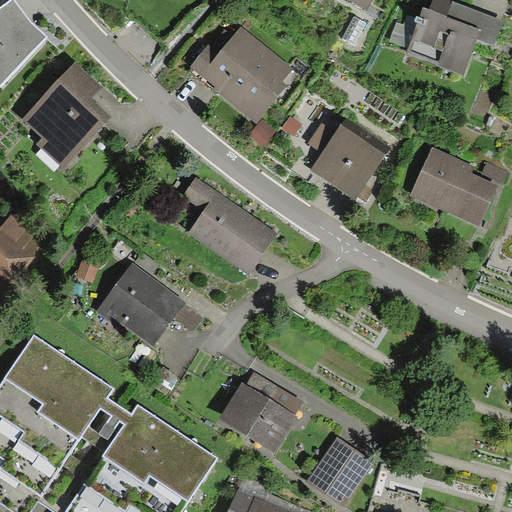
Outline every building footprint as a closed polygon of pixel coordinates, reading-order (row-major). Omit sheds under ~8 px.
[(0,86),(48,38),(14,0),(7,0),(0,6),(0,86)] [(327,0),(332,2),(333,0),(349,0),(368,10),(372,0),(327,0)] [(432,0),(429,9),(424,7),(406,54),(464,76),(478,40),(493,46),(504,18),(455,0),(432,0)] [(233,19),(191,69),(258,124),(300,74),(233,19)] [(104,90),(74,62),(21,117),(41,136),(36,142),(63,168),(112,117),(94,100),(104,90)] [(384,156),(340,126),(310,171),(355,200),(384,156)] [(498,182),(430,150),(409,196),(477,228),(498,182)] [(276,229),(196,176),(178,202),(199,215),(186,234),(249,273),(276,229)] [(0,203),(2,201),(0,200),(0,298),(5,302),(35,264),(38,235),(10,214),(1,227),(0,226),(0,203)] [(189,301),(133,261),(98,309),(154,349),(189,301)] [(114,389),(30,334),(0,379),(0,507),(7,511),(180,511),(217,458),(138,406),(131,416),(106,400),(114,389)] [(244,376),(218,420),(277,455),(303,412),(244,376)] [(375,463),(337,439),(308,484),(346,509),(375,463)] [(292,511),(238,487),(226,511),(292,511)]
